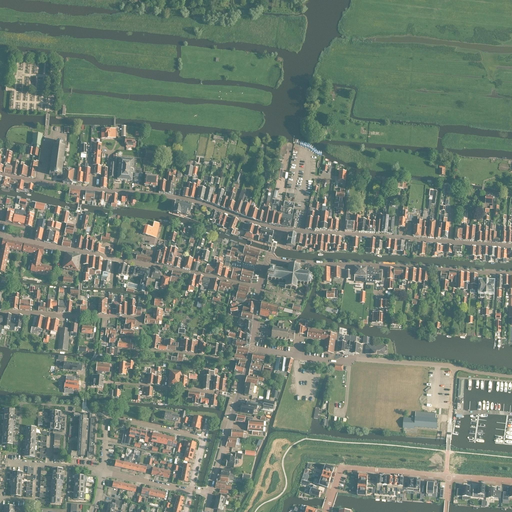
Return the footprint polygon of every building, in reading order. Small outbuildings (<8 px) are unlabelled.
[(50,74),(50,66),(43,65),(42,73),(50,74)] [(115,129),(101,129),(101,138),(115,138),(115,129)] [(39,145),(41,145),(42,135),(33,133),(32,144),(35,145),(34,147),(38,148),(39,145)] [(133,141),(133,139),(125,138),(124,144),(126,144),(126,147),(135,148),(135,141),(133,141)] [(49,174),(49,175),(50,175),(53,175),(53,176),(57,176),(58,176),(60,176),(61,176),(62,175),(63,176),(64,170),(62,169),(62,166),(63,166),(63,165),(62,165),(63,162),(65,162),(65,158),(64,158),(64,157),(64,154),(64,153),(64,150),(65,150),(65,149),(65,148),(65,147),(68,148),(68,144),(63,143),(62,142),(62,141),(61,141),(59,141),(58,141),(57,142),(56,142),(53,142),(53,145),(53,148),(53,152),(52,152),(52,156),(51,156),(52,156),(51,160),(51,164),(50,164),(51,164),(50,168),(50,172),(49,172),(50,172),(50,174),(49,174)] [(101,144),(101,143),(95,143),(93,165),(94,166),(94,174),(100,175),(101,166),(99,166),(101,144)] [(115,164),(114,173),(115,173),(115,179),(117,180),(132,181),(134,181),(141,182),(141,175),(141,171),(136,171),(136,167),(135,167),(136,160),(133,160),(134,159),(119,158),(119,159),(117,158),(116,164),(115,164)] [(31,162),(29,177),(33,178),(35,166),(38,167),(38,161),(36,161),(36,162),(34,162),(31,162)] [(19,176),(27,177),(29,167),(24,166),(24,163),(21,162),(21,166),(19,176)] [(11,174),(12,168),(12,165),(9,165),(8,165),(5,165),(5,167),(4,173),(11,174)] [(185,176),(189,177),(191,177),(193,167),(186,166),(185,176)] [(64,170),(63,176),(63,183),(71,184),(71,185),(72,184),(74,171),(64,170)] [(168,183),(166,194),(172,195),(175,177),(175,176),(175,174),(176,171),(171,170),(171,173),(171,177),(170,182),(169,182),(169,183),(168,183)] [(145,173),(144,186),(152,187),(152,188),(155,188),(156,187),(157,177),(150,177),(151,173),(145,173)] [(159,193),(166,194),(168,183),(168,181),(169,181),(170,181),(170,177),(171,173),(167,173),(166,181),(166,182),(160,181),(159,193)] [(183,189),(182,197),(188,198),(191,185),(191,184),(192,180),(192,176),(193,175),(191,175),(191,177),(190,183),(188,183),(186,189),(183,189)] [(3,177),(3,178),(1,186),(2,186),(1,188),(5,188),(5,187),(6,187),(8,187),(9,185),(9,184),(9,183),(17,185),(18,180),(3,177)] [(18,180),(16,189),(22,190),(27,191),(27,190),(32,191),(33,185),(29,184),(28,188),(23,187),(24,181),(18,180)] [(191,185),(188,198),(193,199),(196,189),(198,189),(200,181),(195,180),(192,180),(191,184),(191,186),(191,185)] [(203,201),(206,189),(207,182),(204,181),(203,186),(199,186),(199,187),(199,188),(197,195),(196,200),(203,201)] [(214,205),(218,190),(214,189),(207,187),(204,202),(209,203),(214,205)] [(225,210),(233,213),(236,204),(232,202),(234,197),(235,195),(234,195),(234,194),(233,194),(235,189),(232,188),(225,210)] [(218,190),(214,205),(220,207),(224,191),(218,190)] [(251,202),(249,200),(251,193),(242,190),(234,213),(240,215),(241,213),(240,215),(246,217),(250,206),(251,202)] [(262,223),(268,224),(270,209),(274,191),(271,190),(269,190),(268,196),(266,204),(265,208),(262,223)] [(342,198),(344,198),(344,192),(336,192),(336,197),(339,197),(339,201),(342,202),(342,198)] [(221,208),(225,209),(230,194),(225,193),(224,197),(221,208)] [(486,195),(485,203),(492,203),(492,206),(490,206),(490,209),(494,209),(494,206),(496,206),(497,196),(486,195)] [(269,224),(274,225),(278,206),(279,200),(275,199),(274,205),(273,204),(269,224)] [(193,205),(176,201),(173,212),(177,213),(177,214),(178,214),(179,213),(189,215),(190,210),(192,210),(193,205)] [(280,227),(290,228),(295,228),(296,221),(297,213),(298,210),(294,210),(293,210),(294,203),(284,202),(284,205),(282,215),(280,227)] [(252,203),(247,218),(255,220),(258,210),(257,210),(255,209),(254,209),(255,206),(254,206),(254,204),(252,203)] [(259,211),(256,221),(262,223),(265,208),(266,204),(264,204),(263,207),(261,207),(260,212),(259,211)] [(274,225),(280,227),(282,214),(283,208),(278,206),(274,225)] [(310,209),(309,209),(307,218),(305,229),(311,230),(313,218),(314,212),(315,209),(310,208),(310,209)] [(11,223),(14,210),(8,209),(5,222),(6,222),(11,223)] [(18,224),(21,211),(15,210),(13,223),(18,224)] [(21,211),(18,224),(23,226),(26,212),(21,211)] [(210,219),(215,221),(216,220),(218,213),(212,211),(210,219)] [(404,227),(405,219),(406,219),(406,215),(407,215),(407,211),(402,211),(402,218),(399,218),(398,226),(404,227)] [(27,212),(25,226),(31,227),(34,214),(27,212)] [(86,230),(87,224),(89,217),(88,217),(89,212),(85,212),(84,216),(83,223),(82,223),(81,229),(86,230)] [(319,230),(326,231),(327,218),(328,213),(321,212),(319,230)] [(220,225),(223,215),(218,213),(216,220),(215,221),(214,224),(220,225)] [(435,239),(441,239),(443,225),(444,216),(440,215),(439,226),(439,230),(436,230),(435,239)] [(346,216),(344,232),(353,232),(354,220),(354,219),(349,218),(349,216),(346,216)] [(374,233),(376,218),(373,218),(372,222),(369,222),(369,217),(366,217),(366,220),(366,222),(365,233),(374,233)] [(413,237),(421,237),(422,218),(418,217),(417,226),(414,226),(413,237)] [(232,230),(231,234),(233,235),(236,228),(235,228),(238,221),(232,218),(228,229),(232,230)] [(45,220),(39,219),(37,225),(38,225),(38,229),(37,229),(34,240),(41,241),(45,220)] [(359,220),(358,224),(359,224),(358,232),(365,233),(366,222),(366,220),(361,220),(359,220)] [(50,243),(55,222),(48,221),(47,227),(48,227),(47,231),(46,231),(44,242),(50,243)] [(60,230),(61,224),(55,222),(50,243),(57,245),(59,234),(58,233),(59,229),(59,230),(60,230)] [(144,226),(142,234),(149,236),(156,238),(159,223),(154,222),(152,228),(151,228),(150,227),(144,226)] [(477,233),(478,233),(478,226),(478,223),(477,223),(477,225),(476,225),(475,227),(471,226),(469,241),(474,241),(475,233),(477,233)] [(74,226),(73,225),(67,224),(65,233),(73,235),(74,226)] [(251,237),(253,237),(256,227),(254,226),(249,225),(247,231),(245,237),(251,239),(251,237)] [(492,242),(501,243),(501,239),(496,238),(496,232),(495,232),(495,229),(495,227),(494,227),(494,226),(493,226),(492,232),(492,242)] [(258,238),(259,234),(272,237),(273,232),(260,229),(261,228),(256,227),(253,237),(258,238)] [(454,240),(463,241),(463,236),(463,230),(456,229),(454,240)] [(259,234),(258,238),(259,238),(258,241),(265,242),(265,243),(271,244),(272,237),(259,234)] [(297,234),(288,234),(285,246),(294,247),(295,241),(296,241),(297,234)] [(313,236),(304,235),(303,241),(303,243),(302,247),(306,248),(307,245),(311,245),(313,236)] [(336,237),(335,251),(338,252),(338,250),(341,251),(345,251),(346,245),(345,245),(346,243),(342,243),(342,245),(342,244),(341,248),(338,248),(338,246),(340,246),(341,237),(336,237)] [(64,238),(62,246),(70,247),(71,242),(67,241),(67,238),(64,238)] [(404,242),(392,240),(391,250),(391,254),(394,254),(394,251),(402,251),(401,255),(404,255),(405,251),(403,251),(404,242)] [(432,256),(437,257),(437,253),(440,254),(440,252),(443,253),(443,246),(441,246),(441,245),(434,244),(434,253),(433,253),(432,256)] [(96,245),(95,252),(104,254),(105,249),(101,248),(101,245),(96,245)] [(462,246),(454,246),(453,250),(452,250),(451,253),(453,253),(453,257),(456,257),(457,252),(462,253),(462,246)] [(176,254),(177,250),(168,247),(164,266),(173,267),(176,254)] [(260,251),(245,247),(243,254),(257,259),(260,251)] [(164,266),(165,258),(167,250),(162,249),(162,251),(162,253),(161,253),(159,265),(164,266)] [(201,261),(207,262),(209,252),(203,251),(201,261)] [(78,271),(81,257),(81,255),(65,252),(62,268),(78,271)] [(133,259),(150,263),(151,258),(145,256),(134,254),(133,259)] [(175,259),(173,268),(179,269),(181,261),(184,262),(185,258),(182,257),(182,255),(176,254),(175,259)] [(255,266),(257,259),(238,254),(238,255),(235,254),(234,257),(237,258),(237,260),(241,262),(242,259),(244,260),(244,262),(255,266)] [(182,269),(190,270),(192,259),(190,259),(190,258),(189,257),(188,258),(185,258),(184,262),(184,264),(182,269)] [(194,263),(192,271),(197,272),(200,260),(201,261),(201,257),(198,257),(197,263),(194,263)] [(110,262),(104,261),(102,272),(103,272),(102,276),(108,277),(108,273),(109,273),(109,270),(110,265),(110,262)] [(217,261),(216,265),(214,275),(220,277),(222,269),(221,269),(223,262),(217,261)] [(118,274),(118,275),(124,276),(128,277),(130,268),(126,267),(126,265),(120,264),(119,269),(119,270),(118,272),(118,274)] [(309,269),(306,269),(305,269),(305,270),(305,271),(306,271),(305,271),(304,272),(302,272),(302,271),(301,271),(301,272),(298,272),(299,269),(300,269),(300,268),(299,268),(299,266),(300,267),(300,266),(299,266),(299,265),(288,264),(286,264),(286,267),(287,267),(287,270),(284,270),(284,269),(284,270),(281,269),(281,268),(280,268),(280,269),(277,269),(277,268),(276,268),(273,268),(274,267),(273,267),(273,268),(270,268),(270,267),(269,266),(269,267),(268,269),(267,269),(266,276),(267,276),(267,278),(267,279),(268,280),(268,279),(271,279),(271,280),(271,279),(274,279),(274,280),(275,281),(275,280),(278,280),(278,281),(279,281),(278,285),(283,286),(283,287),(285,287),(284,288),(285,288),(285,287),(290,288),(290,289),(291,289),(291,288),(295,288),(295,290),(296,290),(296,289),(297,289),(297,288),(296,288),(297,286),(298,285),(297,285),(297,282),(300,283),(299,284),(300,284),(300,283),(303,283),(303,284),(304,285),(304,283),(306,284),(306,285),(307,285),(307,284),(309,283),(310,284),(310,283),(310,282),(311,281),(312,281),(312,280),(311,280),(312,278),(313,278),(313,277),(312,277),(311,275),(312,274),(311,273),(310,274),(309,273),(309,272),(308,271),(309,269)] [(207,266),(205,273),(213,275),(215,268),(211,267),(211,266),(209,265),(208,266),(207,266)] [(226,278),(228,271),(231,272),(232,269),(228,268),(224,266),(223,268),(221,276),(226,278)] [(149,271),(132,267),(130,276),(136,277),(136,274),(142,276),(140,285),(146,286),(149,271)] [(355,276),(354,281),(360,282),(362,282),(366,282),(367,268),(367,267),(367,268),(367,267),(367,268),(366,268),(364,268),(361,268),(356,267),(355,267),(355,268),(355,275),(355,276)] [(152,276),(151,278),(156,279),(156,276),(160,277),(160,276),(161,269),(153,268),(152,275),(152,276)] [(230,274),(229,279),(231,279),(240,281),(250,284),(253,274),(253,271),(242,269),(242,270),(232,268),(232,269),(231,272),(230,274)] [(367,268),(365,293),(374,293),(375,282),(376,272),(373,272),(373,268),(367,268)] [(403,269),(394,269),(394,275),(394,279),(399,280),(399,276),(403,276),(403,269)] [(376,272),(375,282),(380,282),(380,285),(383,285),(384,274),(382,273),(383,270),(376,270),(376,272)] [(410,270),(408,281),(408,284),(411,285),(411,282),(416,283),(417,270),(410,270)] [(416,283),(414,294),(420,294),(421,283),(423,270),(417,270),(416,283)] [(172,271),(171,279),(170,281),(169,286),(171,286),(172,281),(179,282),(181,273),(172,271)] [(449,272),(448,279),(452,280),(452,282),(456,283),(457,273),(449,272)] [(189,286),(187,286),(186,291),(189,292),(190,290),(193,291),(194,288),(195,283),(196,276),(191,275),(189,286)] [(196,279),(194,287),(197,288),(198,286),(201,286),(203,277),(198,276),(197,279),(196,279)] [(169,278),(162,277),(160,287),(167,289),(169,278)] [(203,277),(202,283),(200,288),(201,289),(200,290),(202,290),(204,284),(208,285),(209,278),(203,277)] [(216,292),(218,280),(211,278),(208,290),(216,292)] [(485,295),(486,295),(487,281),(479,280),(478,294),(480,294),(480,298),(485,298),(485,295)] [(249,287),(232,283),(220,281),(218,290),(223,291),(224,288),(231,290),(232,287),(238,288),(238,291),(247,293),(249,287)] [(487,281),(486,295),(494,295),(495,281),(487,281)] [(331,289),(331,292),(327,292),(327,298),(337,298),(337,289),(331,289)] [(236,302),(236,303),(237,303),(238,302),(242,303),(244,302),(245,300),(247,294),(237,292),(233,291),(232,295),(230,294),(229,299),(231,300),(232,301),(236,302)] [(11,309),(17,310),(18,299),(19,294),(15,294),(15,299),(9,298),(8,307),(11,307),(11,309)] [(116,315),(121,315),(122,315),(122,303),(123,303),(123,297),(119,297),(119,302),(113,302),(113,309),(116,309),(116,315)] [(106,314),(107,307),(105,307),(105,304),(107,304),(107,299),(99,298),(98,314),(106,314)] [(161,303),(161,299),(155,298),(154,306),(162,306),(163,303),(161,303)] [(20,300),(19,310),(29,310),(30,306),(32,306),(33,301),(20,300)] [(52,309),(53,307),(56,307),(57,302),(53,301),(47,301),(47,308),(52,309)] [(58,306),(58,312),(65,313),(66,304),(65,304),(65,301),(58,301),(58,304),(58,306)] [(379,301),(379,309),(388,309),(388,301),(379,301)] [(279,306),(261,302),(260,308),(277,313),(279,306)] [(242,311),(242,312),(247,313),(252,314),(253,304),(248,303),(248,308),(243,307),(242,311)] [(153,313),(153,318),(159,318),(159,319),(161,319),(162,310),(153,309),(152,312),(153,313)] [(270,311),(260,309),(259,315),(269,318),(270,314),(276,315),(276,313),(270,311)] [(372,317),(372,323),(376,323),(377,323),(382,323),(383,313),(374,312),(374,317),(372,317)] [(8,330),(11,330),(13,323),(10,323),(11,315),(6,314),(4,326),(9,327),(8,330)] [(22,316),(17,315),(16,324),(13,323),(11,330),(15,331),(15,328),(20,329),(22,316)] [(159,319),(159,318),(153,318),(150,318),(151,315),(145,315),(145,317),(144,323),(158,325),(159,319)] [(45,317),(37,316),(35,328),(32,327),(30,332),(37,334),(38,331),(42,332),(45,317)] [(128,319),(126,319),(125,324),(127,324),(126,330),(133,331),(134,325),(135,325),(135,320),(129,319),(128,319)] [(237,331),(250,334),(251,321),(245,320),(245,319),(240,319),(240,320),(238,320),(238,325),(239,325),(239,326),(243,327),(243,329),(238,328),(237,331)] [(52,320),(50,331),(56,333),(59,321),(52,320)] [(299,326),(298,334),(303,335),(303,334),(306,335),(307,327),(308,323),(305,323),(305,327),(304,327),(303,326),(304,324),(299,324),(299,326)] [(90,334),(90,338),(92,338),(93,333),(92,333),(92,327),(82,326),(81,333),(90,334)] [(287,340),(288,339),(289,331),(289,330),(273,327),(272,338),(287,340)] [(57,350),(67,351),(70,329),(60,328),(57,350)] [(106,329),(105,336),(107,336),(109,336),(108,339),(109,339),(109,343),(112,343),(111,347),(110,347),(110,348),(114,349),(114,345),(116,330),(106,329)] [(249,347),(250,336),(245,334),(245,335),(243,334),(242,340),(237,338),(237,340),(233,339),(232,343),(236,343),(236,345),(248,348),(249,347)] [(344,355),(348,355),(351,336),(345,336),(344,340),(345,340),(345,342),(339,342),(338,346),(339,346),(338,352),(344,352),(344,355)] [(348,355),(353,356),(353,353),(359,354),(359,348),(360,348),(361,344),(355,344),(355,342),(356,342),(357,337),(351,336),(348,355)] [(188,338),(184,337),(184,340),(183,340),(181,340),(180,347),(183,348),(182,352),(187,352),(188,340),(188,338)] [(122,339),(119,339),(119,342),(118,342),(117,347),(132,349),(132,344),(130,343),(131,340),(122,339)] [(165,339),(164,345),(166,346),(166,349),(166,350),(175,351),(175,347),(178,348),(178,343),(173,343),(173,340),(168,339),(168,340),(165,339)] [(188,352),(193,353),(194,346),(197,347),(197,341),(194,341),(194,342),(189,341),(188,352)] [(224,345),(213,344),(213,346),(210,345),(209,350),(213,351),(212,355),(217,356),(218,350),(219,350),(219,352),(223,353),(224,345)] [(381,345),(380,346),(367,345),(366,346),(365,354),(376,355),(376,354),(384,355),(385,352),(386,351),(386,346),(381,345)] [(237,347),(237,348),(234,347),(234,350),(237,351),(236,354),(247,356),(248,349),(237,347)] [(286,359),(276,357),(274,371),(276,371),(276,374),(281,375),(282,372),(285,372),(286,368),(285,367),(286,359)] [(272,369),(272,367),(263,366),(264,362),(263,362),(252,360),(251,362),(251,361),(249,369),(260,371),(271,373),(271,372),(273,372),(274,369),(272,369)] [(59,366),(63,367),(63,369),(77,371),(77,370),(81,371),(82,364),(78,363),(77,364),(64,362),(60,361),(59,366)] [(133,362),(129,361),(128,363),(126,363),(119,363),(118,374),(125,375),(126,368),(128,368),(128,369),(132,369),(133,362)] [(91,386),(102,387),(103,383),(103,381),(103,376),(99,376),(100,370),(109,371),(109,372),(110,364),(97,363),(96,371),(97,371),(97,375),(92,375),(91,386)] [(236,366),(234,371),(242,373),(244,367),(243,366),(238,365),(238,364),(236,364),(236,366)] [(155,378),(156,367),(150,366),(150,371),(150,375),(148,374),(148,379),(147,384),(153,385),(154,378),(155,378)] [(169,370),(167,386),(179,387),(181,371),(169,370)] [(202,389),(208,390),(209,381),(213,381),(213,371),(206,371),(206,376),(203,376),(202,389)] [(261,381),(263,381),(264,377),(257,376),(253,375),(253,378),(247,376),(245,383),(257,385),(257,381),(261,381)] [(75,378),(66,376),(65,383),(64,383),(64,389),(65,389),(64,393),(73,394),(73,391),(78,391),(79,385),(78,385),(78,381),(74,381),(75,378)] [(152,388),(142,387),(141,396),(151,397),(152,388)] [(200,392),(188,391),(188,398),(192,398),(191,404),(197,405),(198,399),(199,399),(200,392)] [(274,402),(264,400),(262,407),(262,410),(272,412),(273,409),(274,402)] [(257,403),(247,401),(246,404),(242,404),(240,412),(252,415),(253,409),(256,410),(257,403)] [(162,411),(160,417),(164,418),(164,419),(170,420),(170,419),(178,421),(180,416),(162,411)] [(404,418),(403,428),(410,429),(410,427),(437,429),(438,418),(436,418),(436,414),(415,412),(415,416),(412,416),(411,418),(404,418)] [(68,441),(68,443),(73,443),(72,452),(71,452),(71,453),(70,458),(76,458),(78,458),(84,459),(89,459),(93,459),(93,456),(94,447),(93,447),(94,442),(95,432),(94,432),(95,428),(95,418),(95,416),(95,415),(92,415),(87,415),(81,414),(78,414),(73,414),(73,417),(74,417),(73,436),(68,436),(68,441)] [(247,430),(248,431),(266,432),(267,423),(252,421),(248,421),(247,430)] [(52,430),(52,432),(58,433),(58,431),(61,431),(61,430),(64,431),(64,429),(61,428),(62,425),(61,425),(61,424),(59,424),(53,424),(49,423),(49,430),(52,430)] [(124,433),(122,444),(128,445),(130,437),(134,438),(136,430),(130,429),(130,431),(127,431),(127,433),(124,433)] [(141,431),(139,439),(145,440),(144,442),(148,443),(149,435),(146,434),(147,432),(141,431)] [(149,435),(148,443),(153,444),(153,442),(156,443),(158,435),(158,433),(155,433),(154,434),(152,434),(152,437),(149,436),(150,435),(149,435)] [(169,437),(167,445),(175,447),(176,447),(177,441),(174,440),(174,438),(169,437)] [(228,437),(225,447),(235,448),(236,445),(237,438),(228,437)] [(176,449),(176,452),(179,453),(182,454),(182,457),(181,457),(180,460),(188,462),(189,459),(192,460),(193,455),(185,453),(185,452),(183,452),(180,451),(180,450),(176,449)] [(227,459),(226,460),(238,462),(238,459),(241,460),(242,454),(235,453),(235,457),(233,456),(228,455),(227,459)] [(124,459),(123,463),(122,469),(130,470),(132,461),(133,458),(129,457),(128,460),(124,459)] [(139,464),(139,463),(140,458),(137,458),(136,461),(132,461),(130,470),(137,472),(139,464)] [(147,468),(146,468),(147,465),(139,464),(137,472),(145,474),(147,468)] [(320,474),(318,479),(329,483),(331,478),(322,475),(320,474)] [(318,479),(317,484),(328,488),(329,483),(318,479)] [(414,479),(413,491),(419,492),(423,492),(423,486),(420,486),(421,479),(414,479)] [(427,483),(427,494),(433,494),(434,493),(437,493),(437,487),(434,487),(434,483),(427,483)] [(473,489),(473,497),(484,497),(485,484),(479,484),(478,490),(477,490),(477,489),(473,489)] [(309,488),(307,493),(319,497),(321,492),(315,490),(316,487),(311,485),(310,488),(309,488)] [(457,489),(457,496),(461,496),(462,496),(462,497),(470,497),(470,490),(469,490),(469,486),(463,486),(463,490),(461,490),(461,489),(457,489)] [(503,492),(503,500),(509,501),(509,497),(511,497),(511,486),(510,486),(509,493),(506,493),(507,492),(506,492),(506,493),(504,493),(504,492),(503,492)] [(489,487),(488,498),(494,498),(500,498),(501,492),(495,491),(495,488),(489,487)] [(225,505),(227,495),(221,494),(220,497),(216,496),(215,500),(214,502),(223,504),(225,505)] [(175,502),(182,504),(184,498),(177,496),(174,495),(174,498),(176,498),(175,502)] [(122,502),(116,500),(115,505),(108,503),(107,509),(114,511),(115,507),(121,509),(122,502)] [(221,510),(223,504),(214,502),(214,505),(214,509),(217,510),(216,511),(223,511),(224,511),(221,510)]
